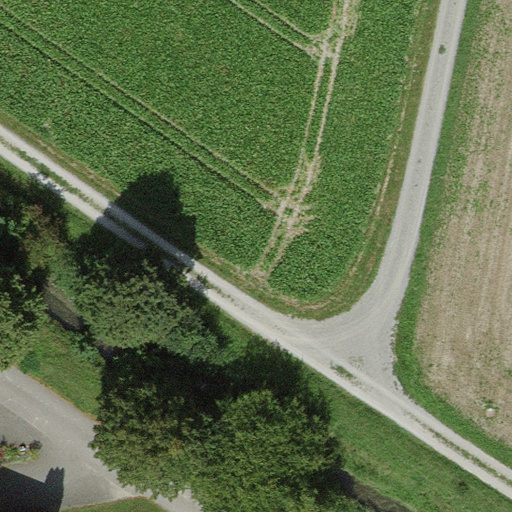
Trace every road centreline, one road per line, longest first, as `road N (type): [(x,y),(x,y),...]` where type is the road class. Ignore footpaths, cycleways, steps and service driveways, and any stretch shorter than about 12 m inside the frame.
road 1 (track): [(0,141),(344,380),(511,484)]
road 2 (track): [(451,0),(396,269),(344,380)]
road 3 (residential): [(194,511),(0,380)]
